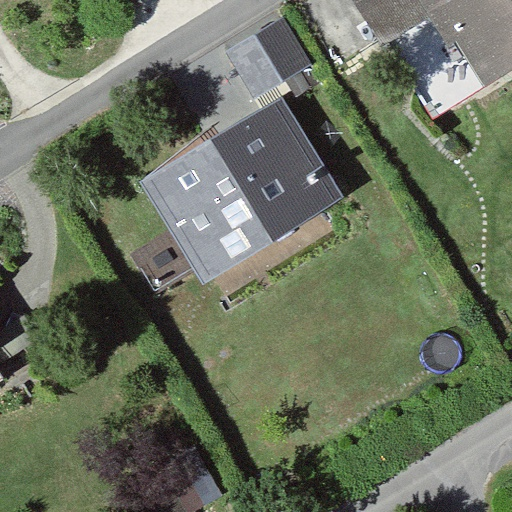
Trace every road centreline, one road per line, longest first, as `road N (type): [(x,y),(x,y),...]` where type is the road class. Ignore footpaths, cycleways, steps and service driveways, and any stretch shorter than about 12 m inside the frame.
road 1 (residential): [(260,0),(0,160)]
road 2 (residential): [(511,427),(376,511)]
